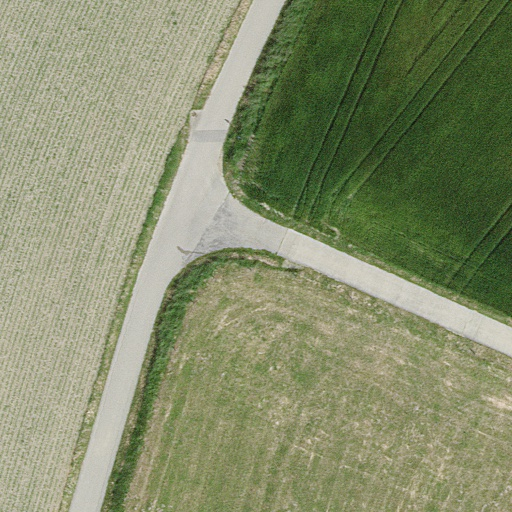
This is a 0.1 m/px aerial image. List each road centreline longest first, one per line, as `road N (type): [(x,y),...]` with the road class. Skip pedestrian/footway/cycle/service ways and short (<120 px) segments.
road 1 (unclassified): [(278,0),(179,214),(84,511)]
road 2 (track): [(179,214),(511,354)]
